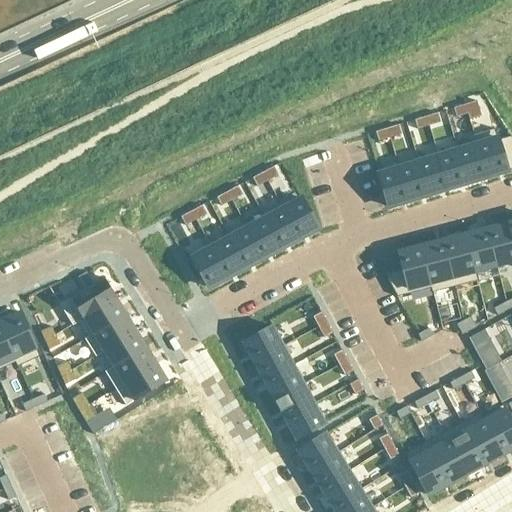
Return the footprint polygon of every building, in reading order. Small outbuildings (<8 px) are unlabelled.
[(353,68),(362,86),(383,76),(375,58),(353,68)] [(475,101),(463,105),(467,114),(468,120),(480,117),(475,101)] [(463,105),(452,108),(455,118),(467,114),(463,105)] [(436,113),(425,117),(428,126),(439,123),(436,113)] [(425,117),(413,120),(416,130),(428,126),(425,117)] [(397,125),(386,129),(389,138),(400,135),(397,125)] [(386,129),(374,132),(377,142),(389,138),(386,129)] [(494,129),(472,136),(475,145),(476,144),(486,177),(511,169),(511,140),(511,136),(497,141),(494,129)] [(475,145),(456,150),(466,183),(486,177),(476,144),(475,145)] [(456,150),(437,156),(447,189),(466,183),(456,150)] [(437,156),(417,162),(427,195),(447,189),(437,156)] [(417,162),(398,168),(408,201),(427,195),(417,162)] [(273,167),(262,172),(267,181),(277,176),(273,167)] [(398,168),(377,174),(387,207),(408,201),(398,168)] [(262,172),(251,178),(256,187),(267,181),(262,172)] [(237,186),(226,192),(231,201),(242,195),(237,186)] [(226,192),(215,198),(220,206),(231,201),(226,192)] [(301,199),(282,209),(298,239),(317,229),(301,199)] [(201,206),(190,211),(195,220),(206,214),(201,206)] [(282,209),(264,219),(280,249),(298,239),(282,209)] [(190,211),(180,217),(184,226),(195,220),(190,211)] [(264,219),(246,228),(262,259),(280,249),(264,219)] [(511,238),(508,223),(486,229),(496,266),(511,261),(511,238)] [(246,228),(228,238),(244,268),(262,259),(246,228)] [(486,229),(464,235),(474,272),(475,272),(496,266),(486,229)] [(464,235),(442,241),(454,287),(477,281),(475,272),(474,272),(464,235)] [(228,238),(210,248),(226,278),(244,268),(228,238)] [(442,241),(420,246),(431,288),(430,288),(431,293),(454,287),(442,241)] [(401,270),(384,274),(396,297),(430,288),(431,288),(420,246),(397,252),(401,270)] [(210,248),(191,258),(208,288),(226,278),(210,248)] [(86,272),(77,278),(84,289),(93,284),(86,272)] [(84,289),(59,305),(72,326),(79,322),(78,321),(115,299),(102,278),(93,284),(84,289)] [(511,298),(503,303),(507,310),(511,307),(511,298)] [(115,299),(78,321),(79,322),(88,337),(125,315),(115,299)] [(503,303),(493,309),(497,316),(507,310),(503,303)] [(320,312),(313,316),(319,327),(326,323),(320,312)] [(19,313),(0,322),(0,329),(15,362),(14,363),(16,367),(39,357),(19,313)] [(88,337),(84,339),(84,340),(95,357),(103,352),(102,352),(135,331),(125,315),(88,337)] [(469,317),(462,321),(468,331),(475,328),(469,317)] [(462,321),(455,325),(461,335),(468,331),(462,321)] [(326,323),(319,327),(325,337),(332,333),(326,323)] [(50,327),(39,332),(43,341),(54,336),(50,327)] [(272,327),(242,343),(252,363),(283,346),(272,327)] [(0,329),(0,369),(14,363),(15,362),(0,329)] [(427,329),(417,335),(420,342),(431,336),(427,329)] [(500,362),(482,330),(467,338),(485,370),(498,363),(500,362)] [(135,331),(102,352),(103,352),(112,367),(112,368),(145,348),(135,331)] [(54,336),(43,341),(47,350),(58,345),(54,336)] [(283,346),(252,363),(263,382),(293,365),(283,346)] [(112,367),(104,372),(114,389),(155,364),(145,348),(112,368),(112,367)] [(341,350),(334,354),(340,365),(347,361),(341,350)] [(347,361),(340,365),(345,375),(352,371),(347,361)] [(66,362),(55,367),(59,376),(70,371),(66,362)] [(511,396),(511,389),(498,363),(485,370),(483,371),(501,403),(511,396)] [(155,364),(114,389),(125,406),(166,381),(155,364)] [(293,365),(263,382),(273,401),(303,384),(293,365)] [(70,371),(59,376),(63,385),(74,380),(70,371)] [(470,372),(459,377),(463,385),(474,379),(470,372)] [(459,377),(449,383),(452,390),(463,385),(459,377)] [(357,380),(350,384),(356,394),(363,390),(357,380)] [(303,384),(273,401),(283,420),(313,403),(303,384)] [(434,391),(423,397),(427,404),(438,398),(434,391)] [(43,395),(32,400),(36,407),(46,402),(43,395)] [(82,397),(72,404),(77,412),(87,406),(82,397)] [(423,397),(413,403),(417,410),(427,404),(423,397)] [(32,400),(21,405),(25,412),(36,407),(32,400)] [(313,403),(283,420),(294,440),(324,423),(313,403)] [(87,406),(77,412),(82,421),(93,414),(87,406)] [(406,406),(395,412),(399,419),(409,414),(406,406)] [(482,417),(481,417),(501,455),(511,449),(511,424),(502,406),(482,417)] [(479,412),(461,423),(483,465),(501,455),(481,417),(482,417),(479,412)] [(376,415),(369,419),(375,429),(382,425),(376,415)] [(188,421),(155,441),(162,452),(168,462),(179,455),(194,480),(216,467),(188,421)] [(461,423),(443,432),(466,474),(483,465),(461,423)] [(150,431),(116,452),(144,497),(167,484),(151,458),(162,452),(155,441),(150,431)] [(443,432),(425,442),(448,484),(466,474),(443,432)] [(325,434),(296,452),(308,471),(337,453),(325,434)] [(387,434),(379,438),(385,449),(392,445),(387,434)] [(425,442),(404,453),(427,495),(448,484),(425,442)] [(392,445),(385,449),(391,459),(398,455),(392,445)] [(337,453),(308,471),(319,489),(349,471),(337,453)] [(349,471),(319,489),(331,508),(360,490),(349,471)] [(407,472),(400,476),(406,487),(413,483),(407,472)] [(5,476),(0,477),(0,484),(3,490),(10,486),(5,476)] [(413,483),(406,487),(411,497),(419,493),(413,483)] [(10,486),(3,490),(8,501),(15,498),(10,486)] [(360,490),(331,508),(333,511),(364,511),(371,508),(360,490)]
